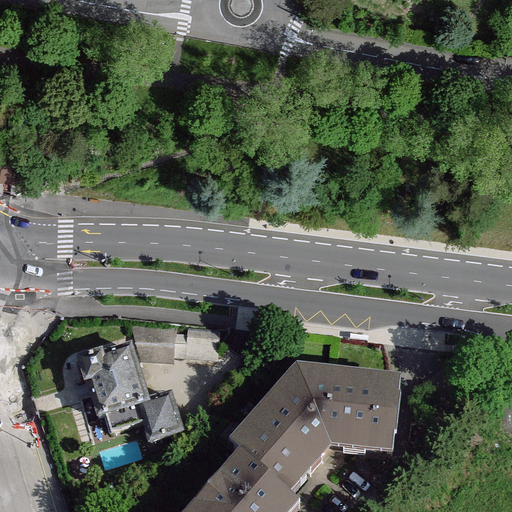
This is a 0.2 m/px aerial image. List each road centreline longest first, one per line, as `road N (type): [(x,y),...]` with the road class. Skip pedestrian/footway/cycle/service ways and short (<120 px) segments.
road 1 (primary): [(511,285),(207,246),(0,240)]
road 2 (primary): [(7,275),(166,283),(511,327)]
road 3 (tertiary): [(272,27),(323,47),(511,77)]
road 4 (tertiary): [(69,0),(208,17)]
